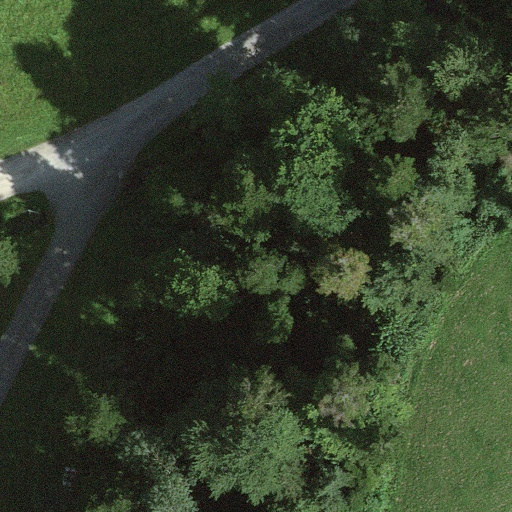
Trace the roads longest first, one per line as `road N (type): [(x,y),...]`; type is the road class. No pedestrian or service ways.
road 1 (track): [(0,369),(122,140),(170,99),(331,0)]
road 2 (track): [(0,187),(122,140)]
